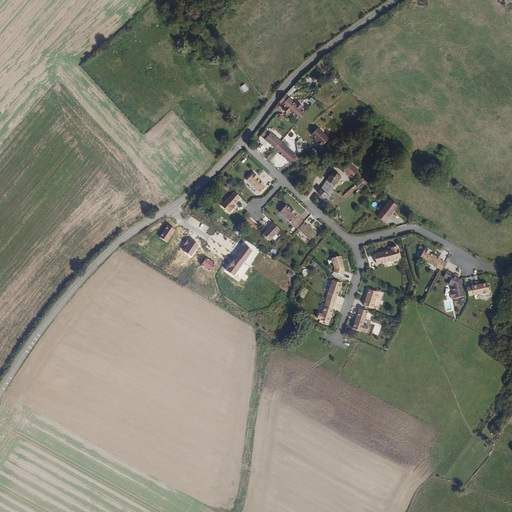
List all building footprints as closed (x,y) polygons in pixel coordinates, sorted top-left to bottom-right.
[(281,101),(284,104),(291,97),(288,94),(281,101)] [(285,109),(289,113),(291,111),(300,120),(306,113),(302,109),(305,106),(300,102),(298,104),(297,104),(291,97),(284,104),(287,106),(285,109)] [(266,140),(272,133),(267,129),(262,136),(266,140)] [(329,138),(318,129),(312,136),(319,142),(318,142),(322,146),(323,145),(329,138)] [(282,142),(272,133),(266,140),(277,148),(282,142)] [(298,155),(282,142),(277,148),(276,149),(280,152),(279,153),(283,156),(283,155),(291,162),(298,155)] [(359,169),(350,163),(344,170),(353,177),(359,169)] [(335,185),(341,176),(334,171),(330,174),(327,180),(335,185)] [(247,180),(255,187),(261,192),(266,187),(263,184),(264,183),(262,181),(258,178),(259,177),(254,173),(254,174),(253,173),(247,180)] [(328,200),(335,191),(333,189),(335,185),(327,180),(318,192),(328,200)] [(222,206),(225,209),(228,211),(229,211),(230,212),(236,206),(235,205),(238,201),(238,200),(239,199),(241,197),(235,191),(222,206)] [(388,217),(398,205),(391,200),(382,211),(388,217)] [(298,228),(304,222),(300,218),(297,215),(298,214),(293,209),(292,210),(286,205),(280,212),(298,228)] [(384,222),(388,217),(382,211),(377,217),(384,222)] [(316,233),(304,222),(298,228),(297,229),(309,240),(316,233)] [(270,240),(279,229),(273,223),(263,234),(270,240)] [(177,230),(169,225),(161,237),(169,242),(177,230)] [(193,256),(200,245),(193,240),(190,239),(183,249),(186,251),(193,256)] [(246,246),(238,257),(245,262),(253,251),(246,246)] [(386,263),(393,261),(402,258),(399,249),(398,249),(398,246),(391,248),(392,251),(384,254),(383,253),(375,255),(377,264),(382,263),(386,261),(386,263)] [(446,262),(441,259),(441,258),(430,252),(430,251),(426,249),(425,250),(424,250),(421,258),(437,266),(443,269),(446,262)] [(344,268),(342,261),(340,255),(331,257),(335,268),(332,275),(334,276),(341,278),(343,271),(344,268)] [(213,272),(219,265),(208,257),(203,265),(213,272)] [(245,262),(238,257),(235,260),(231,266),(232,266),(229,270),(236,275),(245,262)] [(461,279),(446,273),(443,278),(450,281),(449,285),(451,286),(452,292),(450,293),(451,298),(465,297),(461,279)] [(338,295),(339,292),(342,282),(333,279),(330,287),(329,292),(328,292),(326,299),(327,299),(335,302),(337,295),(338,295)] [(490,291),(488,283),(467,288),(469,296),(483,293),(483,294),(489,293),(489,292),(490,291)] [(372,308),(373,307),(378,291),(369,288),(368,293),(367,295),(364,303),(364,304),(372,308)] [(329,322),(335,302),(327,299),(322,314),(319,313),(318,318),(321,319),(320,319),(329,322)] [(360,307),(358,312),(356,319),(356,321),(355,321),(353,328),(362,331),(362,330),(367,332),(369,326),(364,324),(366,316),(368,310),(360,307)]
